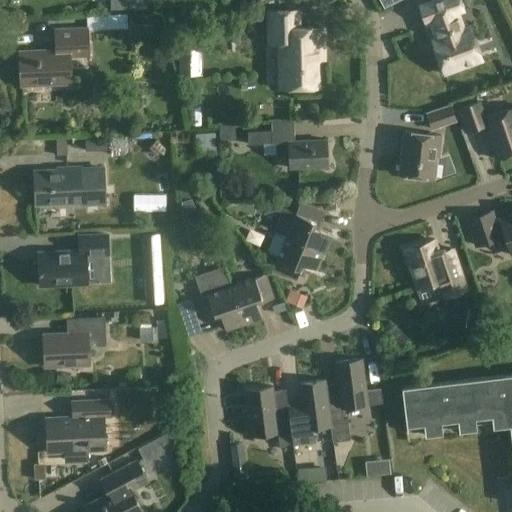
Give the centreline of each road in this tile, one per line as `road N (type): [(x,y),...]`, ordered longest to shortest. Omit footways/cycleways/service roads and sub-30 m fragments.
road 1 (residential): [(195,511),(216,478),(211,389),(218,373),(355,312),(366,223)]
road 2 (residential): [(366,223),(373,51),(362,0)]
road 3 (residential): [(511,182),(397,221),(366,223)]
